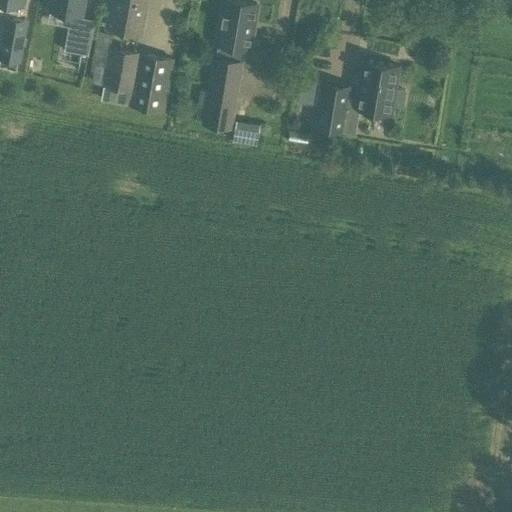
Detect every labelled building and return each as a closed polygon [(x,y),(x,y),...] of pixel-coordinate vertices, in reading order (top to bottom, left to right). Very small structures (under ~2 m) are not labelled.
[(0,0),(0,8),(9,11),(8,16),(7,16),(0,52),(0,55),(0,56),(0,65),(16,70),(18,59),(19,59),(26,20),(18,18),(21,4),(23,4),(23,0),(0,0)] [(50,0),(49,9),(71,13),(64,49),(88,53),(90,43),(74,39),(75,32),(78,32),(81,16),(83,0),(50,0)] [(106,5),(106,9),(109,10),(106,27),(139,33),(145,0),(107,0),(111,1),(110,6),(106,5)] [(232,0),(222,0),(216,43),(250,49),(257,4),(232,0)] [(96,39),(91,63),(96,64),(93,81),(102,83),(100,95),(128,100),(126,110),(162,116),(172,59),(109,47),(110,42),(96,39)] [(212,56),(201,122),(231,127),(243,61),(212,56)] [(342,130),(346,104),(356,106),(391,112),(392,104),(403,105),(405,90),(395,88),(399,65),(363,59),(357,96),(347,95),(349,85),(324,81),(316,126),(342,130)] [(235,119),(232,140),(255,144),(259,124),(235,119)]
